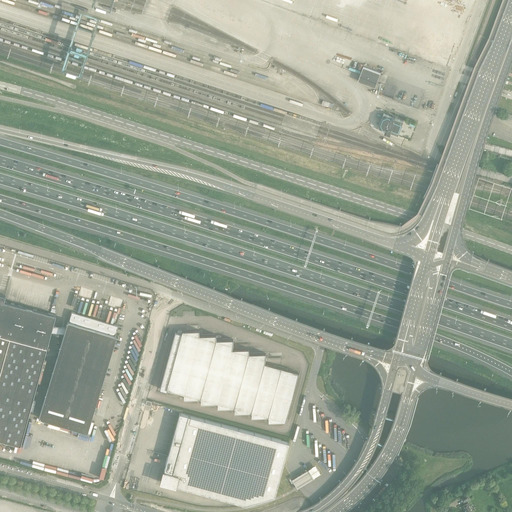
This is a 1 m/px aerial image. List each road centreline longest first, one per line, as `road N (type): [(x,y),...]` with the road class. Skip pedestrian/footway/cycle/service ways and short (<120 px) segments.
road 1 (motorway): [(0,198),(434,337),(511,373)]
road 2 (motorway): [(0,178),(511,345)]
road 3 (secondary): [(511,249),(0,84)]
road 4 (motorway): [(511,326),(0,161)]
road 5 (motorway): [(511,305),(0,143)]
road 6 (motorway): [(394,242),(192,175),(0,130)]
road 7 (motorway): [(0,213),(366,349)]
road 8 (unclassified): [(111,501),(166,291),(0,241)]
road 9 (secondary): [(511,8),(442,194)]
road 10 (secondary): [(452,237),(511,48)]
road 11 (secondary): [(389,379),(361,459),(307,511)]
road 12 (secondary): [(333,511),(377,467),(402,408)]
